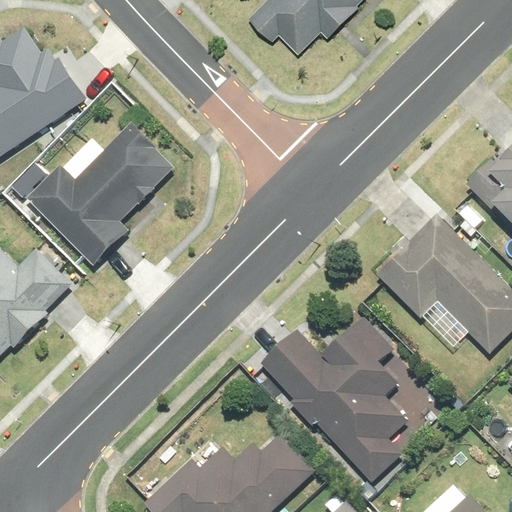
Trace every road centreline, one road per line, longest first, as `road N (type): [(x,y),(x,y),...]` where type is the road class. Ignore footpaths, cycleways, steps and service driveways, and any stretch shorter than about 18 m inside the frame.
road 1 (residential): [(8,493),(310,191)]
road 2 (residential): [(310,191),(501,0)]
road 3 (residential): [(310,191),(128,0)]
